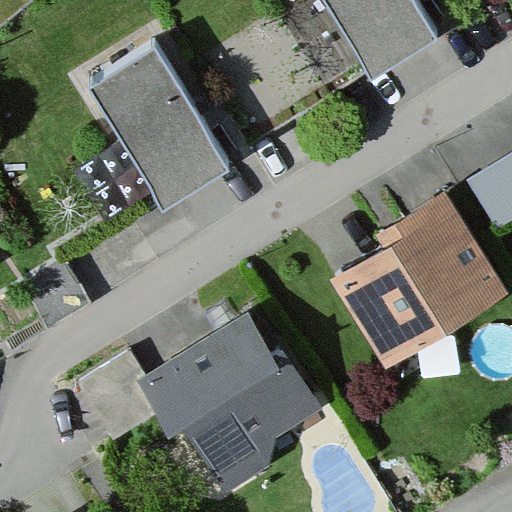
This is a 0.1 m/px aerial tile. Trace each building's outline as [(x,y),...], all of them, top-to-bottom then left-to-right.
[(438,32),(417,0),(327,0),(372,72),(438,32)] [(227,162),(152,44),(90,84),(164,201),(227,162)] [(494,228),(511,217),(511,152),(466,181),(494,228)] [(409,232),(332,280),(385,364),(506,289),(445,191),(400,218),(409,232)] [(256,442),(310,409),(249,311),(152,371),(226,489),(268,463),(256,442)]
